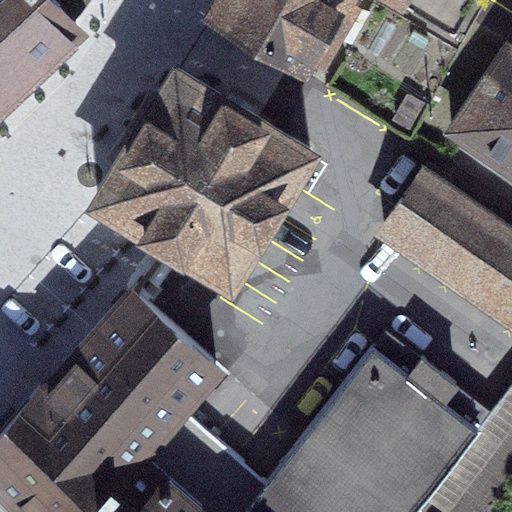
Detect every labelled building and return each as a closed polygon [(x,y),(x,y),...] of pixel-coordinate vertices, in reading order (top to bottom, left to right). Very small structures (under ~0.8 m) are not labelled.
[(83,13),(66,0),(0,0),(0,101),(46,59),(83,13)] [(66,0),(83,13),(91,0),(66,0)] [(345,0),(218,0),(210,14),(302,70),(345,0)] [(402,0),(455,31),(473,0),(402,0)] [(511,48),(508,45),(452,128),(511,168),(511,48)] [(205,74),(174,55),(130,128),(86,200),(235,289),(303,179),(322,147),(205,74)] [(511,228),(425,167),(385,224),(511,312),(511,228)] [(136,290),(72,359),(155,432),(180,404),(217,360),(136,290)] [(267,477),(240,511),(411,511),(478,425),(375,344),(304,433),(267,477)] [(32,511),(50,511),(109,446),(125,462),(155,432),(72,359),(47,389),(40,385),(28,398),(0,431),(0,475),(30,508),(32,511)] [(240,511),(267,477),(180,404),(155,432),(125,462),(109,446),(50,511),(240,511)]
